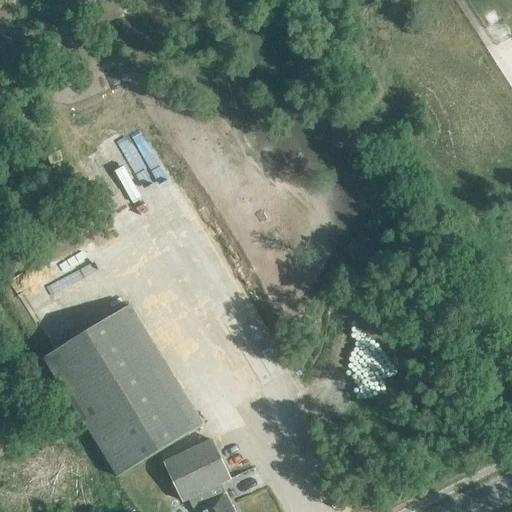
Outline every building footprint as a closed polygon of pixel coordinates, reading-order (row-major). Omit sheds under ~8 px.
[(496,0),(490,4),(499,18),(510,11),(503,0),(496,0)] [(122,167),(106,177),(126,210),(143,199),(122,167)] [(38,275),(47,300),(113,275),(104,250),(38,275)] [(107,301),(92,309),(98,320),(113,311),(107,301)] [(203,426),(130,305),(44,358),(117,479),(203,426)] [(164,314),(173,332),(182,328),(174,309),(164,314)] [(184,502),(189,500),(193,509),(194,508),(196,511),(233,511),(220,485),(231,480),(211,440),(165,463),(184,502)]
